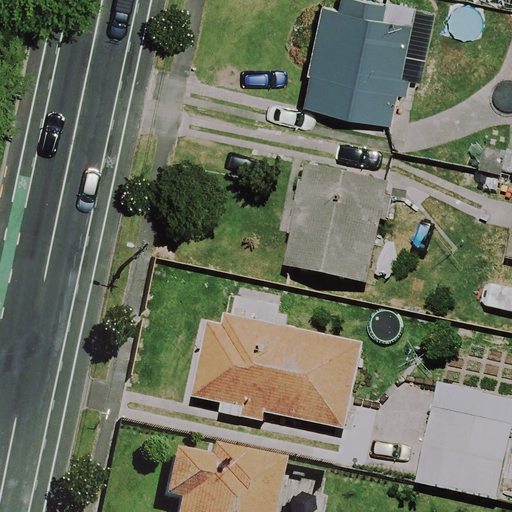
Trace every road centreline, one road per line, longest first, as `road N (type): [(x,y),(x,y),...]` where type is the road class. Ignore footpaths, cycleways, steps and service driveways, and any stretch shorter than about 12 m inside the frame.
road 1 (tertiary): [(36,314),(102,0)]
road 2 (tertiary): [(0,487),(36,314)]
